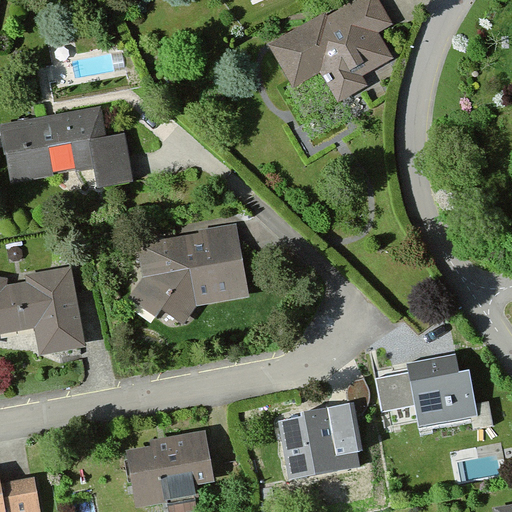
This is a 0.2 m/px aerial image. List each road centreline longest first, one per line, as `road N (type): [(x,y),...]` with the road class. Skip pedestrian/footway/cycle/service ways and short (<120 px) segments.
road 1 (residential): [(0,422),(282,372),(328,349),(352,309),(341,283),(146,114)]
road 2 (residential): [(448,0),(419,52),(407,123),(416,196),(478,292)]
